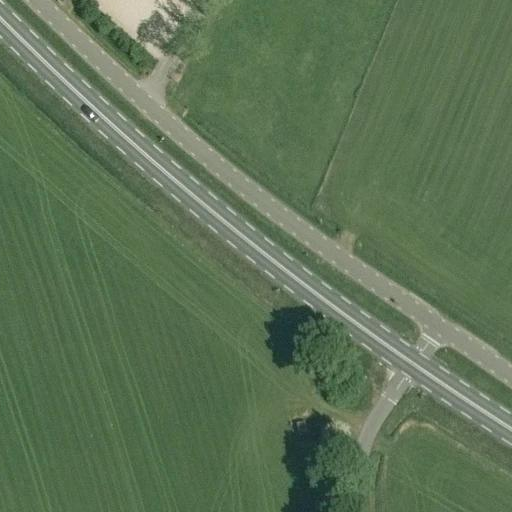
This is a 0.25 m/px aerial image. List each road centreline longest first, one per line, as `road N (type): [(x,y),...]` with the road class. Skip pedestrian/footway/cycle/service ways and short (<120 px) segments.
road 1 (primary): [(411,366),(211,214),(0,22)]
road 2 (unclassified): [(437,328),(235,185),(33,0)]
road 3 (unclassified): [(358,511),(359,454),(411,366)]
road 4 (primary): [(511,432),(411,366)]
